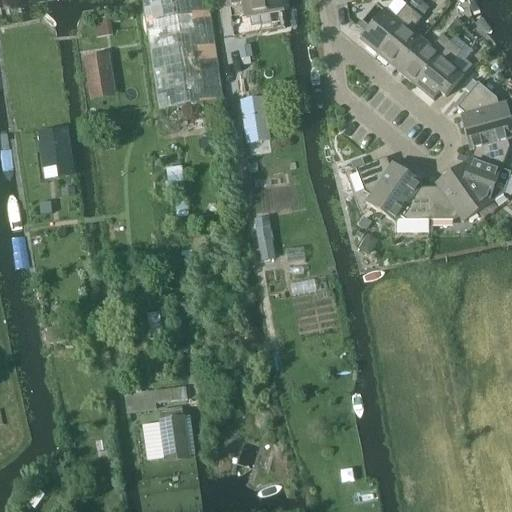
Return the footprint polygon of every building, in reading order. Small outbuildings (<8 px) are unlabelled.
[(141,0),(159,112),(224,102),(207,0),(141,0)] [(283,14),(280,0),(227,0),(229,11),(242,9),(244,20),(283,14)] [(378,57),(414,14),(406,7),(396,19),(386,10),(360,41),(378,57)] [(396,72),(422,41),(412,32),(422,20),(414,14),(378,57),(396,72)] [(111,19),(95,21),(97,36),(113,34),(111,19)] [(414,87),(450,44),(442,37),(432,49),(422,41),(396,72),(414,87)] [(450,44),(414,87),(432,102),(438,94),(445,100),(465,76),(453,66),(463,54),(450,44)] [(251,46),(239,48),(241,60),(253,58),(251,46)] [(109,55),(84,58),(91,102),(116,99),(109,55)] [(477,85),(459,111),(466,116),(460,119),(465,136),(511,122),(507,104),(499,107),(498,101),(477,85)] [(511,122),(465,136),(471,152),(475,151),(475,152),(473,156),(472,160),(502,171),(510,149),(508,143),(511,142),(511,122)] [(65,129),(38,133),(43,169),(57,167),(59,177),(71,176),(65,129)] [(252,147),(243,152),(250,166),(259,161),(252,147)] [(388,160),(357,171),(365,194),(370,198),(366,204),(381,215),(408,175),(394,165),(391,169),(388,160)] [(465,166),(450,176),(478,215),(494,204),(504,197),(511,175),(502,171),(472,160),(469,169),(465,166)] [(183,168),(167,170),(169,193),(185,192),(183,168)] [(408,175),(381,215),(395,226),(396,237),(430,236),(430,223),(429,190),(420,190),(422,186),(408,175)] [(438,190),(429,190),(430,223),(453,222),(458,219),(463,226),(478,215),(450,176),(436,186),(438,190)] [(266,218),(256,220),(257,229),(268,228),(266,218)] [(368,235),(358,251),(369,258),(379,242),(368,235)] [(269,241),(259,242),(262,262),(272,261),(269,241)] [(308,248),(291,251),(293,265),(310,262),(308,248)] [(156,268),(136,270),(138,287),(158,284),(156,268)] [(160,314),(148,316),(153,349),(165,347),(160,314)] [(69,328),(47,331),(49,346),(72,343),(69,328)] [(162,392),(126,398),(128,416),(153,413),(152,405),(185,401),(183,389),(162,392)] [(162,419),(159,420),(165,464),(191,460),(184,417),(162,419)] [(106,432),(87,435),(89,447),(108,443),(106,432)]
